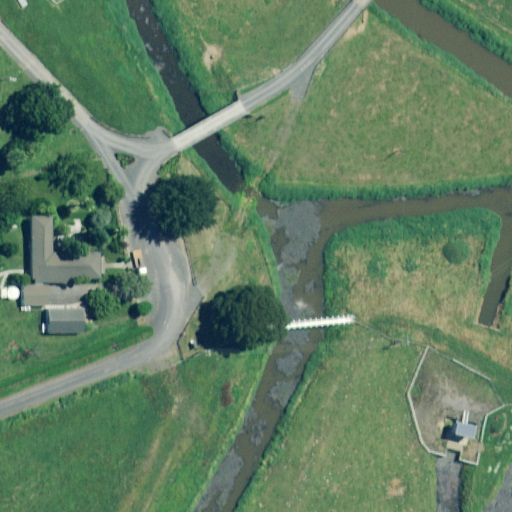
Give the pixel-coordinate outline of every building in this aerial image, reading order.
[(48,253),(48,217),(28,217),(28,283),(71,284),(71,281),(97,281),(97,253),(48,253)] [(46,287),(21,286),(20,306),(44,307),(46,287)] [(0,299),(16,300),(17,289),(0,288),(0,299)] [(80,334),(80,309),(45,309),(45,334),(80,334)] [(470,428),(452,425),(450,436),(468,439),(470,428)]
